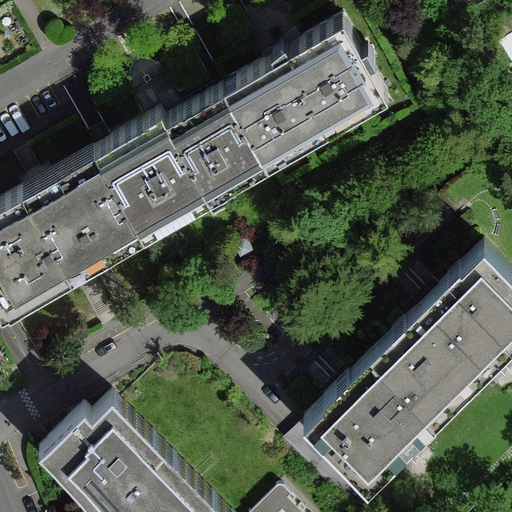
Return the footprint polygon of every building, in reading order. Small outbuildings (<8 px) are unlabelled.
[(344,10),(290,41),(333,119),(389,87),(344,10)] [(511,57),(511,50),(505,40),(480,56),(490,72),(511,57)] [(290,41),(226,79),(269,156),(333,119),(290,41)] [(226,79),(168,111),(212,188),(269,156),(226,79)] [(163,103),(96,140),(146,228),(212,188),(168,111),(163,103)] [(511,134),(506,123),(482,135),(490,149),(511,137),(511,134)] [(23,182),(73,268),(146,228),(96,140),(23,182)] [(23,182),(0,195),(0,285),(11,304),(73,268),(23,182)] [(511,263),(485,236),(429,292),(493,355),(511,336),(511,263)] [(373,347),(438,411),(493,355),(429,292),(373,347)] [(373,347),(306,413),(369,480),(438,411),(373,347)] [(86,399),(42,444),(101,505),(166,441),(115,388),(94,407),(86,399)] [(369,480),(306,413),(282,435),(362,511),(375,511),(388,499),(369,480)] [(213,511),(225,501),(166,441),(101,505),(108,511),(213,511)] [(251,511),(315,511),(285,481),(278,482),(250,509),(251,511)] [(235,511),(225,501),(213,511),(235,511)]
